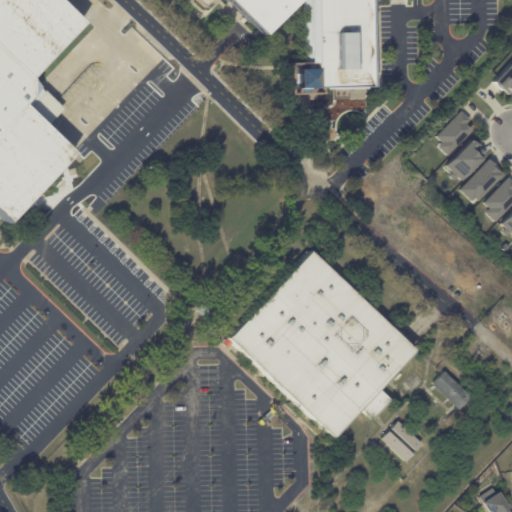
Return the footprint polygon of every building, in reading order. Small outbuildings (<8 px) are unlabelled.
[(0,0),(56,0),(80,22),(27,78),(36,86),(35,88),(39,91),(41,89),(61,107),(44,126),(71,153),(69,156),(72,160),(57,176),(53,172),(5,224),(0,219),(0,0)] [(371,0),(374,90),(322,91),(322,97),(291,98),(290,67),(302,66),(300,0),(264,38),(225,0),(217,0),(207,11),(205,9),(203,11),(191,0),(371,0)] [(511,88),(506,95),(500,89),(499,91),(489,82),(510,59),(511,61),(511,88)] [(293,85),(292,69),(305,69),(305,63),(286,64),(287,85),(293,85)] [(466,120),(463,123),(469,129),(463,135),(454,145),(444,156),(434,146),(438,142),(432,136),(457,111),(466,120)] [(454,177),(451,180),(445,175),(448,172),(442,166),(469,137),(477,145),(474,148),(482,155),(458,181),(454,177)] [(499,175),(475,201),(471,198),(468,201),(456,190),(483,160),(499,175)] [(511,188),(510,190),(511,191),(511,200),(492,222),(481,212),(486,208),(480,202),(504,177),(511,184),(511,188)] [(511,239),(506,233),(503,236),(498,231),(501,228),(497,224),(511,207),(511,239)] [(328,438),(356,408),(368,419),(386,400),(375,388),(411,350),(307,251),(223,339),(328,438)] [(203,306),(211,313),(206,318),(197,310),(202,305),(203,306)] [(471,396),(459,409),(432,384),(445,371),(471,396)] [(401,463),(419,446),(396,421),(378,438),(401,463)] [(487,511),(482,503),(498,493),(508,509),(506,510),(507,511),(487,511)]
